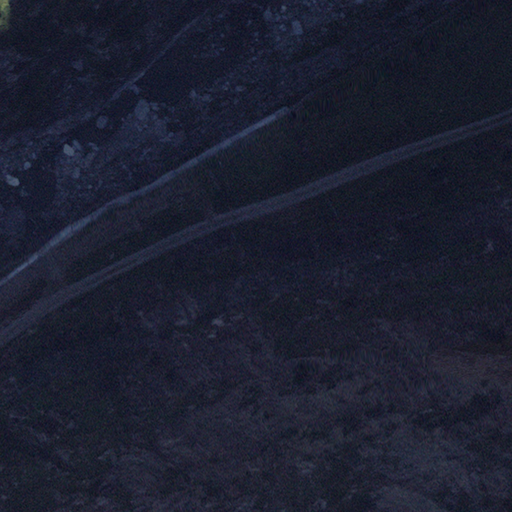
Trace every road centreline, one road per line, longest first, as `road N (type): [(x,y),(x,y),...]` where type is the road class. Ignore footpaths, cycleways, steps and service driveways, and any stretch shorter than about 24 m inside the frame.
road 1 (primary): [(0,318),(137,216),(511,3)]
road 2 (track): [(511,105),(196,230),(87,284),(0,340)]
